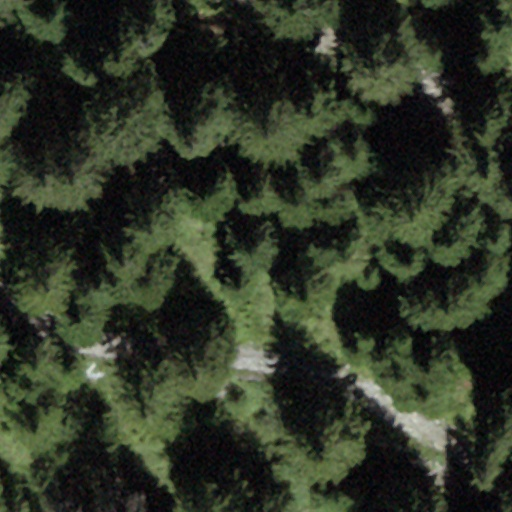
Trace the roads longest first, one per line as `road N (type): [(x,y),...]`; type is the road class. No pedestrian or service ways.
road 1 (track): [(0,196),(240,172),(374,116),(392,79),(235,0)]
road 2 (track): [(353,511),(115,395),(0,368)]
